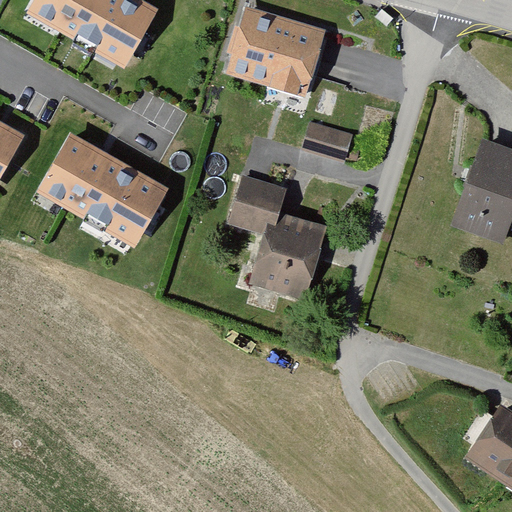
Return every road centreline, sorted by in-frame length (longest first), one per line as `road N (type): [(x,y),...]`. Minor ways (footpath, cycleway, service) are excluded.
road 1 (residential): [(451,511),(358,404),(345,354),(355,285),(442,0)]
road 2 (unknown): [(387,181),(250,137)]
